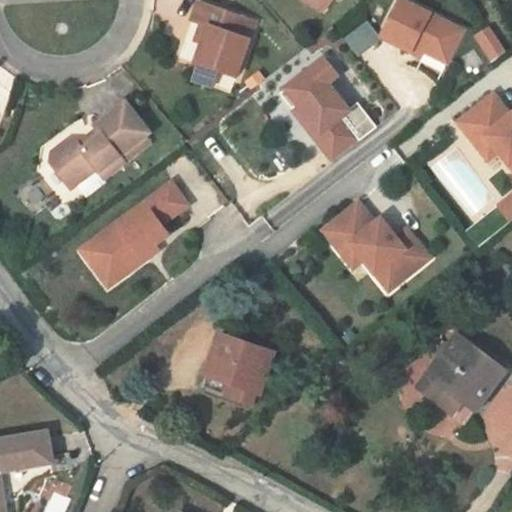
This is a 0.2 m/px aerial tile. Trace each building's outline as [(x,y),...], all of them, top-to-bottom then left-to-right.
[(326,0),(302,0),(319,11),(326,0)] [(464,31),(401,0),(400,0),(382,37),(412,53),(415,47),(425,52),(448,63),(464,31)] [(255,23),(198,3),(192,21),(201,24),(209,27),(202,45),(195,63),(199,64),(217,71),(235,78),(255,23)] [(209,27),(201,24),(195,42),(202,45),(209,27)] [(367,25),(347,40),(359,55),(379,40),(367,25)] [(471,34),(487,62),(504,52),(488,25),(471,34)] [(425,52),(415,47),(412,53),(422,58),(425,52)] [(281,94),(294,110),(300,106),(320,132),(314,137),(333,161),(377,128),(358,103),(348,111),(327,83),(336,76),(324,60),(281,94)] [(217,71),(199,64),(193,80),(212,87),(217,71)] [(258,72),(246,82),(252,89),(264,79),(258,72)] [(499,152),(511,167),(511,114),(511,115),(494,94),(458,123),(476,145),(487,136),(499,152)] [(150,132),(127,102),(96,125),(99,129),(103,134),(84,149),(80,143),(79,142),(68,141),(54,152),(53,163),(72,188),(79,183),(98,168),(105,178),(125,162),(120,155),(146,136),(150,132)] [(300,106),(294,110),(314,137),(320,132),(300,106)] [(99,129),(80,143),(84,149),(103,134),(99,129)] [(151,142),(146,136),(120,155),(125,162),(151,142)] [(487,136),(476,145),(489,160),(499,152),(487,136)] [(98,168),(79,183),(88,195),(107,180),(105,178),(98,168)] [(189,205),(172,183),(89,244),(102,262),(95,268),(109,287),(144,262),(140,256),(155,245),(169,235),(162,225),(189,205)] [(511,197),(499,208),(508,221),(511,218),(511,197)] [(364,260),(389,292),(430,259),(416,241),(405,249),(397,239),(381,219),(376,223),(359,202),(324,230),(341,253),(352,244),(364,260)] [(407,230),(397,239),(405,249),(416,241),(407,230)] [(89,244),(82,250),(95,268),(102,262),(89,244)] [(352,244),(341,253),(354,268),(364,260),(352,244)] [(155,245),(140,256),(144,262),(159,250),(155,245)] [(442,369),(436,378),(465,399),(477,408),(505,371),(457,335),(449,346),(441,357),(435,364),(442,369)] [(271,353),(221,336),(204,387),(252,403),(257,388),(259,389),(271,353)] [(437,354),(441,357),(449,346),(445,343),(437,354)] [(442,369),(435,364),(418,388),(454,414),(465,399),(436,378),(442,369)] [(48,432),(0,440),(0,511),(5,511),(0,478),(0,471),(53,462),(48,432)]
